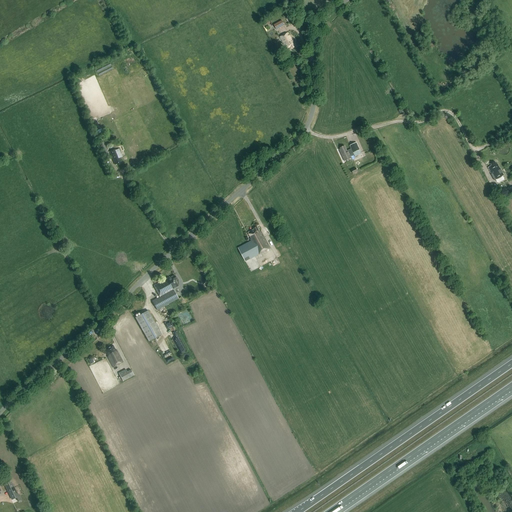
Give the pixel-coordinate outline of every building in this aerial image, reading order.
[(291,49),(295,47),(292,42),(293,42),(288,33),(280,37),(285,47),(286,47),(287,49),(290,48),(291,49)] [(103,155),(108,153),(107,149),(108,149),(106,144),(105,145),(103,142),(99,144),(103,155)] [(351,156),(354,155),(355,156),(361,153),(360,150),(356,143),(350,146),(352,149),(347,151),(345,146),(340,148),(341,149),(339,150),(344,161),(351,158),(351,156)] [(115,165),(121,162),(119,158),(116,150),(110,152),(115,165)] [(490,171),(494,179),(495,180),(496,180),(497,182),(498,182),(499,182),(503,180),(504,179),(504,178),(503,176),(504,175),(497,163),(496,164),(496,163),(495,164),(494,162),(491,164),(492,165),(488,167),(490,171)] [(238,248),(245,261),(270,248),(261,232),(260,232),(258,227),(254,229),(254,231),(249,234),(251,238),(250,239),(251,241),(238,248)] [(175,300),(178,299),(177,296),(173,289),(178,286),(175,281),(177,280),(175,275),(170,278),(169,277),(154,286),(160,297),(152,301),(157,310),(165,306),(175,300)] [(148,310),(135,318),(148,342),(161,334),(148,310)] [(113,367),(123,362),(117,350),(116,351),(113,345),(105,350),(108,356),(107,357),(113,367)] [(123,382),(134,376),(131,370),(127,372),(125,369),(118,373),(123,382)] [(19,497),(11,480),(4,484),(12,500),(19,497)]
